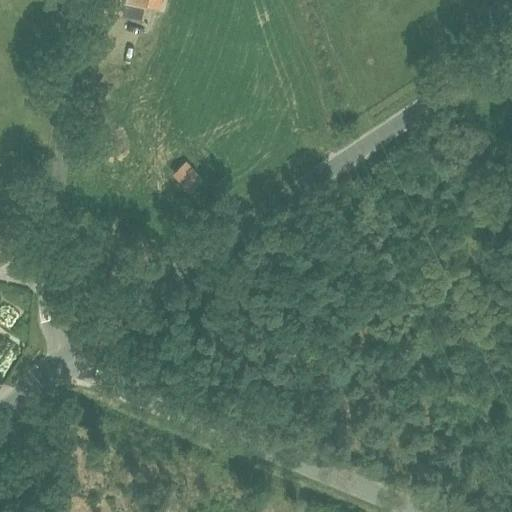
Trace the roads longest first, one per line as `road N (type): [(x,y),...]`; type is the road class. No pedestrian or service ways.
road 1 (unclassified): [(62,356),(511,52)]
road 2 (unclassified): [(405,511),(62,356)]
road 3 (unclassified): [(62,356),(44,298),(80,0)]
